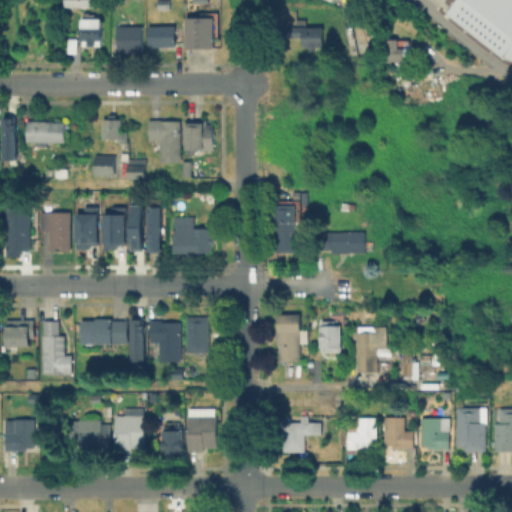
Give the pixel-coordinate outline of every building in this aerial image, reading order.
[(171,0),(171,8),(158,8),(158,0),(171,0)] [(511,0),(511,63),(448,17),(460,0),(511,0)] [(190,48),(190,16),(219,17),(219,48),(190,48)] [(98,40),(98,44),(88,44),(88,39),(83,39),(83,17),(102,17),(102,40),(98,40)] [(177,24),(177,45),(150,45),(149,24),(177,24)] [(119,49),(119,25),(145,25),(145,49),(119,49)] [(323,28),(324,44),(305,44),(305,38),(293,38),(293,28),(323,28)] [(385,39),(398,38),(399,48),(406,47),(406,61),(386,61),(385,39)] [(116,113),(116,117),(122,118),(122,130),(128,130),(128,142),(121,142),(121,138),(104,137),(104,117),(112,117),(112,113),(116,113)] [(0,116),(11,116),(11,115),(13,115),(13,158),(0,158),(0,116)] [(181,119),(181,160),(161,160),(161,138),(150,139),(150,118),(163,118),(163,119),(181,119)] [(66,121),(65,141),(48,141),(48,146),(39,146),(39,141),(28,140),(28,119),(54,120),(66,121)] [(189,149),(190,120),(217,121),(217,149),(189,149)] [(97,173),(97,156),(117,156),(117,173),(97,173)] [(147,158),(146,177),(129,177),(129,158),(147,158)] [(68,167),(68,176),(57,176),(57,167),(68,167)] [(142,250),(129,250),(129,197),(142,197),(142,250)] [(297,203),(298,250),(277,251),(276,203),(297,203)] [(74,248),(74,212),(83,212),(83,205),(97,205),(96,248),(74,248)] [(102,248),(102,213),(110,213),(110,206),(124,206),(124,248),(102,248)] [(163,242),(163,252),(150,252),(150,208),(163,208),(163,242)] [(28,209),(28,249),(5,249),(5,209),(28,209)] [(71,211),(72,250),(51,251),(49,230),(42,230),(42,211),(71,211)] [(212,226),(212,235),(215,235),(215,242),(211,242),(211,251),(193,251),(194,254),(188,254),(188,251),(175,251),(175,215),(195,215),(195,226),(212,226)] [(366,230),(366,251),(319,252),(319,231),(366,230)] [(301,313),(301,328),(307,328),(308,360),(279,360),(279,343),(277,343),(277,329),(279,329),(278,313),(301,313)] [(209,315),(209,351),(187,351),(187,316),(209,315)] [(112,317),(112,319),(129,319),(129,343),(82,343),(82,319),(96,319),(96,317),(112,317)] [(135,359),(135,318),(148,318),(148,360),(135,359)] [(181,321),(181,359),(160,359),(160,350),(151,351),(151,319),(162,319),(162,321),(181,321)] [(334,319),(335,324),(342,324),(342,346),(322,346),(321,319),(334,319)] [(9,343),(9,320),(35,321),(35,343),(9,343)] [(59,320),(59,335),(66,335),(66,373),(44,373),(44,320),(59,320)] [(378,347),(379,370),(358,370),(358,325),(388,325),(388,346),(378,347)] [(412,373),(402,373),(402,351),(412,351),(412,373)] [(184,378),(171,378),(171,367),(184,367),(184,378)] [(147,447),(119,447),(120,416),(127,416),(127,408),(147,408),(147,447)] [(460,450),(460,408),(487,408),(487,450),(460,450)] [(511,450),(497,450),(498,408),(511,408),(511,450)] [(192,448),(192,409),(217,409),(217,448),(192,448)] [(415,429),(415,447),(393,447),(393,444),(385,443),(385,415),(405,415),(405,429),(415,429)] [(370,445),(370,448),(349,448),(349,429),(350,429),(349,416),(377,416),(378,444),(370,445)] [(450,416),(450,448),(429,448),(429,444),(422,445),(422,416),(450,416)] [(36,417),(36,449),(6,449),(6,432),(15,431),(15,417),(36,417)] [(102,418),(102,423),(110,423),(111,440),(103,441),(103,454),(82,455),(81,438),(72,438),(71,437),(70,419),(102,418)] [(313,419),(314,433),(306,433),(306,450),(283,450),(283,420),(313,419)] [(182,422),(182,428),(184,428),(184,458),(164,458),(164,428),(175,428),(175,422),(182,422)]
